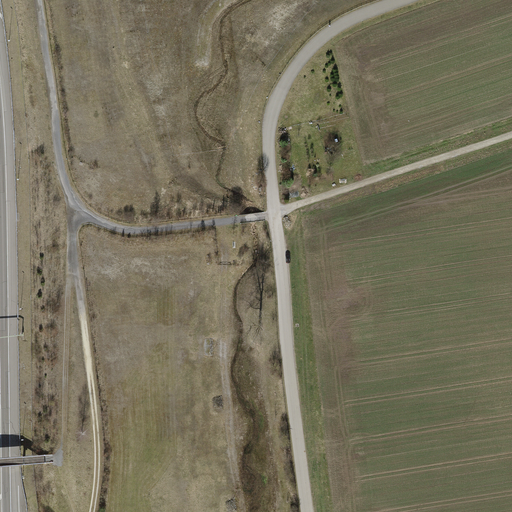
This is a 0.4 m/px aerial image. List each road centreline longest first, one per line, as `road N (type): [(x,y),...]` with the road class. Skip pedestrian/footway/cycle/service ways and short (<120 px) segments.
road 1 (motorway): [(7,511),(0,211)]
road 2 (track): [(91,511),(95,413),(74,259)]
road 3 (track): [(511,134),(274,213)]
road 4 (track): [(72,212),(36,0)]
road 5 (track): [(245,218),(140,229),(72,212)]
